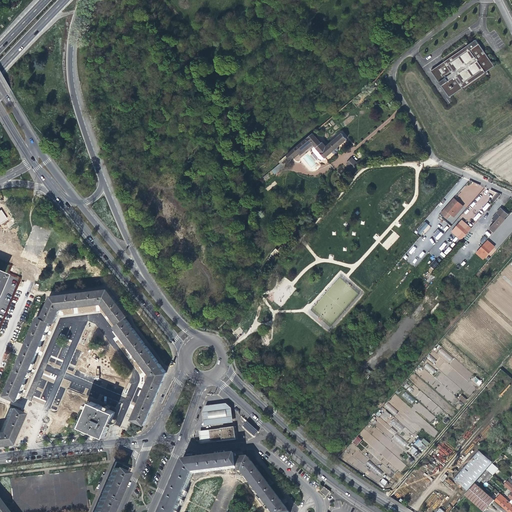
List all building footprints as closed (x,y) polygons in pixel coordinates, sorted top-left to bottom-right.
[(431,71),(450,97),(494,67),(475,40),(431,71)] [(313,133),(286,155),(292,161),(299,155),(301,157),(314,147),(316,148),(313,149),(322,160),(346,140),(341,134),(325,147),(320,141),(318,138),(317,139),(313,133)] [(286,155),(279,162),(280,163),(283,167),(291,161),(292,161),(286,155)] [(351,160),(346,164),(353,171),(357,167),(351,160)] [(491,200),(494,202),(495,201),(500,195),(497,193),(491,200)] [(457,207),(453,203),(446,210),(451,214),(457,207)] [(493,232),(505,219),(504,219),(508,214),(501,208),(497,213),(501,216),(489,229),(493,232)] [(0,224),(8,219),(2,210),(0,210),(0,224)] [(462,220),(452,232),(459,238),(469,226),(462,220)] [(416,231),(421,235),(429,226),(424,222),(416,231)] [(433,236),(438,239),(442,233),(437,230),(433,236)] [(487,241),(493,234),(490,232),(485,238),(487,241)] [(486,244),(476,254),(484,260),(493,251),(486,244)] [(434,269),(439,264),(435,260),(430,266),(434,269)] [(109,311),(118,323),(125,318),(128,315),(108,289),(51,295),(42,317),(51,320),(54,322),(58,314),(60,307),(69,306),(92,303),(102,302),(109,311)] [(440,302),(431,312),(435,316),(444,306),(440,302)] [(46,331),(51,320),(42,317),(38,315),(5,394),(17,400),(21,389),(29,371),(38,350),(46,331)] [(167,373),(125,318),(118,323),(115,326),(120,333),(133,350),(145,366),(151,375),(143,393),(138,404),(132,419),(144,424),(167,373)] [(467,382),(474,374),(441,348),(436,354),(440,357),(434,365),(443,372),(437,372),(437,379),(445,385),(448,382),(447,387),(455,394),(459,388),(451,381),(452,379),(448,379),(446,378),(450,373),(451,373),(454,369),(465,379),(465,383),(461,388),(470,396),(475,389),(475,386),(470,382),(467,382)] [(432,375),(436,371),(428,363),(424,367),(432,375)] [(478,386),(482,383),(475,376),(471,379),(478,386)] [(406,391),(402,395),(411,404),(415,400),(406,391)] [(458,399),(463,403),(467,400),(461,395),(458,399)] [(92,401),(81,425),(90,428),(105,435),(115,411),(92,401)] [(393,415),(397,412),(388,402),(384,406),(393,415)] [(230,405),(228,403),(207,406),(205,411),(206,426),(234,423),(232,407),(230,405)] [(22,414),(10,409),(0,430),(0,445),(8,445),(20,417),(22,414)] [(249,437),(255,430),(248,423),(241,430),(249,437)] [(202,443),(236,439),(235,429),(219,430),(201,433),(202,443)] [(356,446),(362,440),(358,436),(352,442),(356,446)] [(423,438),(421,441),(418,438),(413,444),(423,451),(429,443),(423,438)] [(401,471),(406,465),(394,455),(385,447),(380,454),(401,471)] [(459,485),(467,492),(470,489),(475,484),(481,477),(486,471),(487,470),(492,464),(478,452),(454,481),(459,485)] [(239,468),(238,459),(237,455),(227,456),(202,459),(199,459),(184,461),(180,471),(162,511),(177,511),(194,473),(239,468)] [(182,458),(181,462),(179,465),(171,484),(160,509),(159,511),(162,511),(180,471),(184,461),(199,459),(199,457),(199,456),(182,458)] [(249,457),(238,459),(239,468),(239,472),(243,471),(273,511),(290,511),(282,501),(269,483),(256,466),(249,457)] [(369,460),(365,465),(381,478),(385,474),(369,460)] [(93,511),(108,511),(111,506),(119,485),(123,477),(126,479),(129,472),(130,468),(122,465),(122,464),(115,462),(93,511)] [(498,469),(492,464),(487,470),(492,476),(498,469)] [(492,476),(486,471),(481,477),(486,482),(492,476)] [(111,511),(126,479),(123,477),(119,485),(111,506),(108,511),(111,511)] [(383,478),(379,483),(384,487),(388,482),(383,478)] [(483,511),(489,505),(494,501),(493,500),(475,484),(470,489),(467,492),(464,496),(482,511),(483,511)] [(326,498),(330,493),(325,488),(320,493),(326,498)] [(499,493),(493,500),(494,501),(501,507),(501,506),(508,511),(511,511),(511,509),(509,507),(510,505),(511,504),(499,493)]
